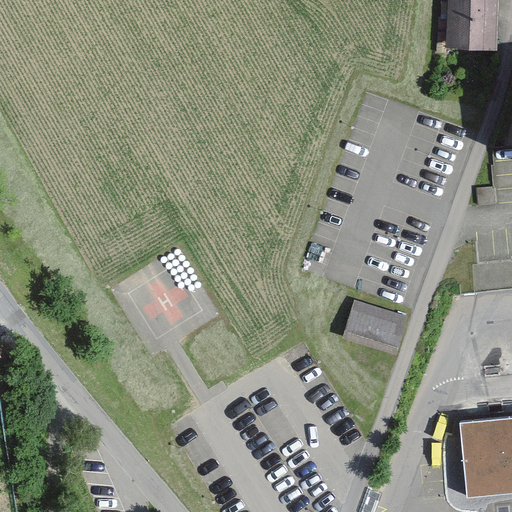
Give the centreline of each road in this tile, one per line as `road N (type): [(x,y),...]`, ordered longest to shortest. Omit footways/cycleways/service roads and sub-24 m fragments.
road 1 (residential): [(351,511),(511,35)]
road 2 (residential): [(0,293),(176,511)]
road 3 (residential): [(511,307),(469,319),(433,400)]
